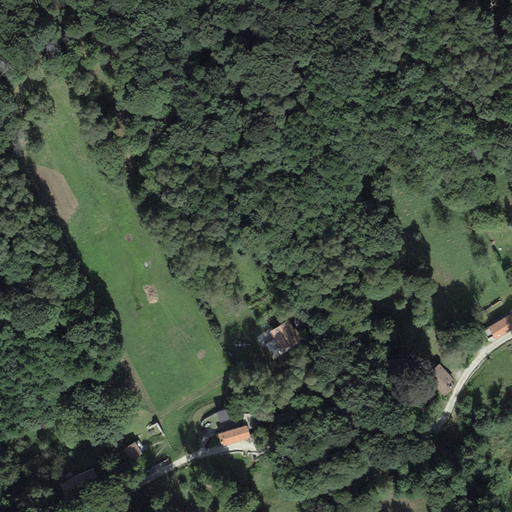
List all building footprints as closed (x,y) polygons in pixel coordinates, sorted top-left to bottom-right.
[(511,312),(511,311),(488,325),(496,337),(511,327),(511,312)] [(275,329),(259,341),(272,358),(282,351),(276,343),(282,338),(275,329)] [(439,362),(427,372),(444,393),(451,387),(447,381),(451,378),(439,362)] [(221,422),(231,418),(227,409),(217,413),(221,422)] [(247,423),(217,432),(222,446),(251,436),(247,423)] [(86,471),(60,482),(66,498),(93,486),(86,471)]
